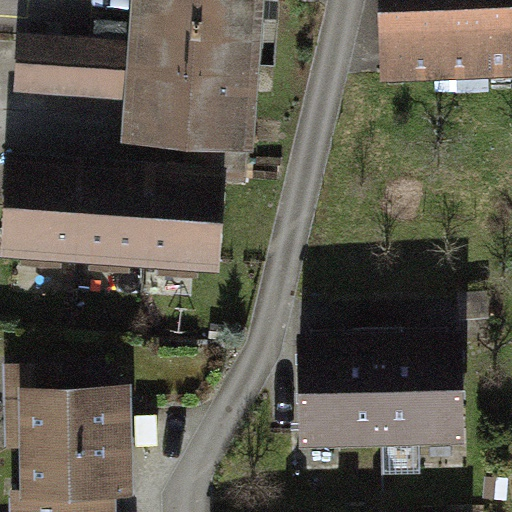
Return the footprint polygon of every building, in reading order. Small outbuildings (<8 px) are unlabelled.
[(141,0),(139,45),(26,37),(22,81),(135,89),(132,133),(246,141),(256,0),(141,0)] [(511,0),(404,0),(403,63),(511,64),(511,0)] [(224,177),(12,162),(6,250),(218,265),(224,177)] [(464,336),(294,340),(296,447),(467,443),(464,336)] [(139,394),(14,397),(17,511),(123,511),(124,511),(142,511),(139,394)]
